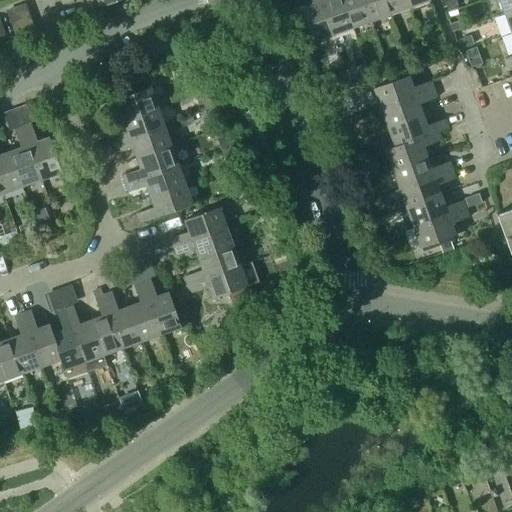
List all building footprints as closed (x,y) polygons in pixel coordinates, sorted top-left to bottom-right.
[(312,42),(333,35),(319,0),(310,0),(311,3),(300,7),(312,42)] [(319,0),(333,35),(352,28),(341,0),(319,0)] [(341,0),(352,28),(371,21),(363,0),(341,0)] [(363,0),(371,21),(390,14),(385,0),(363,0)] [(385,0),(390,14),(409,7),(406,0),(385,0)] [(459,6),(456,0),(449,0),(445,2),(448,10),(459,6)] [(511,0),(498,0),(503,14),(511,10),(511,0)] [(299,32),(300,31),(308,29),(300,7),(293,9),(291,10),(299,32)] [(510,33),(511,32),(511,10),(503,14),(510,33)] [(462,19),(449,23),(451,32),(465,27),(462,19)] [(474,44),(471,35),(458,40),(462,48),(474,44)] [(466,51),(471,67),(482,64),(476,47),(466,51)] [(429,80),(411,87),(407,75),(371,87),(379,108),(432,88),(429,80)] [(327,95),(337,91),(333,80),(323,83),(327,95)] [(118,108),(121,119),(157,105),(150,86),(97,105),(100,114),(118,108)] [(386,127),(422,114),(418,103),(435,97),(432,88),(379,108),(386,127)] [(164,125),(157,105),(121,119),(126,131),(109,137),(111,144),(164,125)] [(426,125),(422,114),(386,127),(392,146),(393,146),(437,131),(447,128),(443,118),(426,125)] [(37,141),(30,123),(22,126),(41,179),(61,172),(48,137),(37,141)] [(171,145),(164,125),(111,144),(114,153),(131,146),(135,158),(171,145)] [(14,129),(20,147),(9,151),(21,186),(41,179),(22,126),(14,129)] [(215,134),(221,150),(234,144),(227,129),(215,134)] [(437,131),(393,146),(392,146),(383,149),(391,170),(427,157),(423,147),(440,140),(437,131)] [(353,154),(348,142),(340,145),(345,157),(353,154)] [(234,144),(221,150),(224,157),(237,152),(234,144)] [(125,183),(178,164),(171,145),(135,158),(139,168),(122,174),(125,183)] [(0,153),(0,185),(3,193),(21,186),(9,151),(0,153)] [(427,157),(391,170),(398,189),(451,170),(448,162),(431,168),(427,157)] [(149,196),(185,182),(178,164),(125,183),(128,192),(145,186),(149,196)] [(451,170),(398,189),(405,208),(440,196),(436,184),(454,178),(451,170)] [(192,203),(185,182),(149,196),(153,207),(135,213),(139,222),(192,203)] [(479,194),(465,199),(468,207),(482,202),(479,194)] [(440,196),(405,208),(411,227),(465,208),(462,200),(444,206),(440,196)] [(255,203),(259,214),(272,210),(267,198),(255,203)] [(170,237),(173,246),(226,226),(219,206),(184,219),(188,231),(170,237)] [(511,258),(511,207),(496,213),(504,237),(511,259),(511,258)] [(465,208),(411,227),(419,247),(454,234),(450,223),(468,217),(465,208)] [(264,225),(274,221),(271,213),(261,217),(264,225)] [(51,227),(48,218),(36,222),(39,231),(51,227)] [(38,230),(34,221),(20,226),(23,236),(38,230)] [(233,246),(226,226),(173,246),(176,254),(194,248),(197,258),(233,246)] [(450,241),(440,245),(442,253),(453,249),(450,241)] [(184,275),(187,284),(240,265),(233,246),(197,258),(201,269),(184,275)] [(252,261),(240,265),(187,284),(187,285),(190,292),(207,286),(212,298),(247,285),(259,281),(252,261)] [(279,274),(283,287),(294,284),(290,271),(279,274)] [(141,281),(159,334),(180,326),(167,291),(156,295),(150,277),(141,281)] [(128,305),(141,341),(159,334),(141,281),(133,283),(139,301),(128,305)] [(190,292),(187,285),(180,287),(183,295),(190,292)] [(92,291),(94,298),(103,295),(100,288),(92,291)] [(103,295),(121,348),(141,341),(128,305),(118,309),(112,291),(103,295)] [(101,315),(89,319),(102,355),(121,348),(103,295),(94,298),(101,315)] [(106,365),(102,355),(89,319),(79,322),(73,305),(64,309),(83,361),(87,372),(106,365)] [(56,312),(62,328),(51,332),(61,359),(59,360),(63,369),(66,379),(87,372),(83,361),(64,309),(56,312)] [(37,327),(30,310),(22,313),(41,367),(59,360),(61,359),(51,332),(48,323),(37,327)] [(19,333),(10,337),(22,374),(41,367),(22,313),(13,316),(19,333)] [(0,373),(2,381),(22,374),(10,337),(0,340),(0,373)] [(176,378),(169,381),(171,387),(178,384),(176,378)] [(147,392),(127,393),(127,405),(147,404),(147,392)] [(38,429),(33,407),(20,410),(22,418),(17,420),(20,433),(38,429)] [(99,408),(81,415),(87,429),(104,423),(99,408)]
